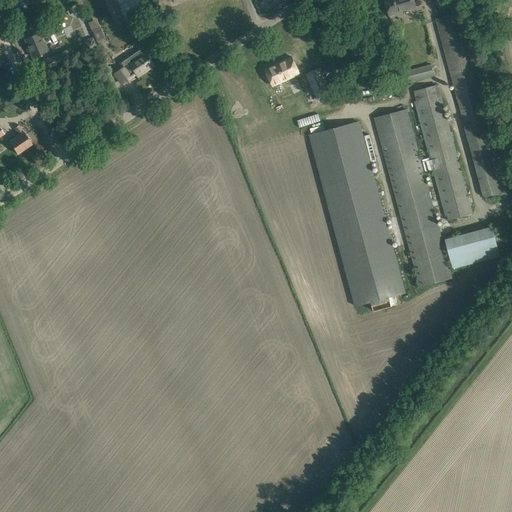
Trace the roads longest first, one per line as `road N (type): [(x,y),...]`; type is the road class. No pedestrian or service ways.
road 1 (unclassified): [(58,159),(299,0)]
road 2 (unclassified): [(0,35),(58,159)]
